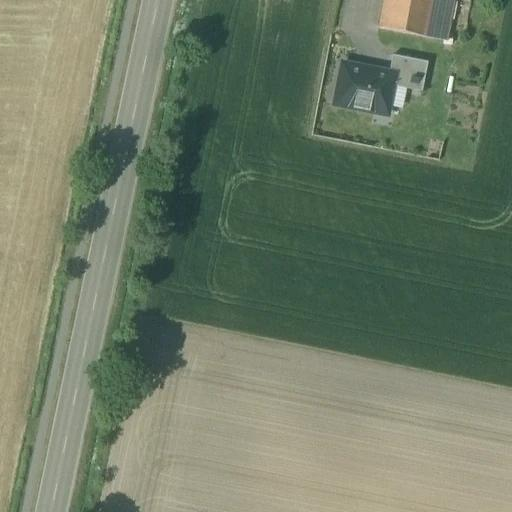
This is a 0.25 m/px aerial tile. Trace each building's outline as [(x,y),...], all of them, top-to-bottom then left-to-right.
[(287,18),(290,0),(244,0),(243,9),(287,18)] [(290,0),(287,18),(335,27),(341,0),(290,0)] [(426,38),(433,0),(384,0),(379,29),(426,38)] [(435,0),(433,0),(426,38),(444,42),(452,4),(435,0)] [(343,71),(334,113),(382,123),(392,81),(343,71)]
